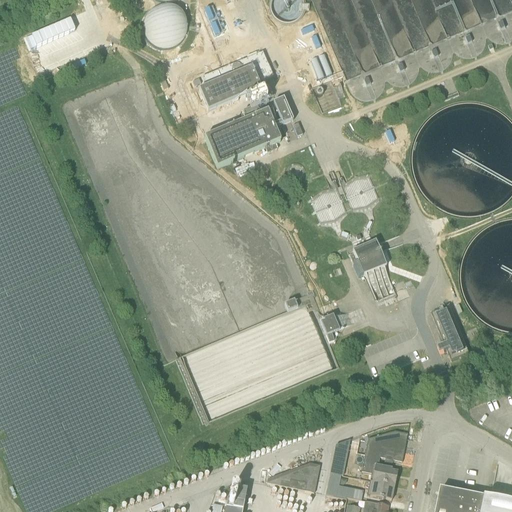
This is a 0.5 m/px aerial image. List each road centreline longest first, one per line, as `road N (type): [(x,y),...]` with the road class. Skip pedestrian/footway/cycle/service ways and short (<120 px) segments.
road 1 (unclassified): [(440,421),(377,420),(137,511)]
road 2 (track): [(0,51),(58,30),(98,31),(136,67),(144,117)]
road 3 (track): [(120,45),(0,111)]
